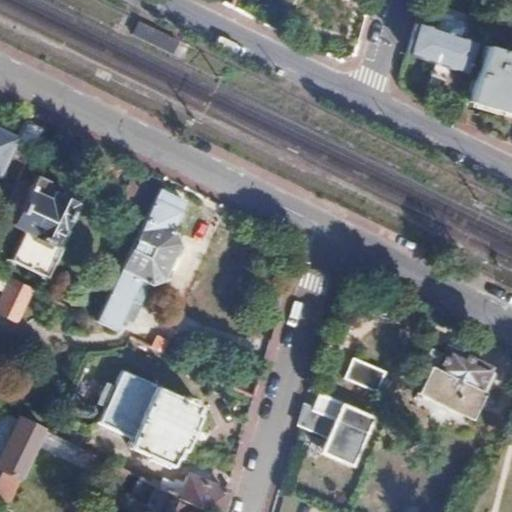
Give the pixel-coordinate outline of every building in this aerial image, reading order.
[(511,16),(511,0),(495,0),(492,10),(511,16)] [(471,45),(456,39),(460,28),(458,22),(442,17),(436,19),(431,31),(413,25),(405,55),(431,63),(426,76),(441,83),(446,68),(461,74),(471,45)] [(511,115),(511,114),(511,56),(483,48),(467,103),(511,115)] [(33,146),(41,129),(25,123),(16,140),(0,132),(0,172),(8,156),(24,164),(33,146)] [(51,244),(69,205),(43,193),(47,185),(33,178),(28,190),(15,184),(0,213),(0,216),(5,219),(4,224),(21,232),(7,260),(39,276),(52,247),(51,244)] [(141,221),(156,189),(133,178),(117,210),(141,221)] [(160,187),(95,322),(115,332),(121,318),(130,323),(134,322),(152,284),(161,279),(179,241),(177,232),(173,229),(186,199),(160,187)] [(0,317),(13,323),(29,290),(0,275),(0,294),(1,295),(0,297),(0,317)] [(423,401),(469,422),(480,399),(483,401),(494,377),(486,373),(487,371),(447,351),(443,359),(429,352),(421,370),(435,377),(423,401)] [(343,380),(375,392),(383,370),(351,358),(343,380)] [(173,469),(199,410),(120,373),(97,424),(130,439),(125,448),(173,469)] [(366,427),(317,400),(310,414),(300,409),(295,429),(325,446),(334,429),(359,441),(366,427)] [(23,468),(41,432),(15,420),(0,451),(0,470),(1,471),(18,480),(23,468)] [(18,480),(1,471),(0,472),(0,505),(5,508),(12,493),(18,480)] [(203,511),(219,511),(224,494),(186,479),(178,500),(186,503),(203,511)]
